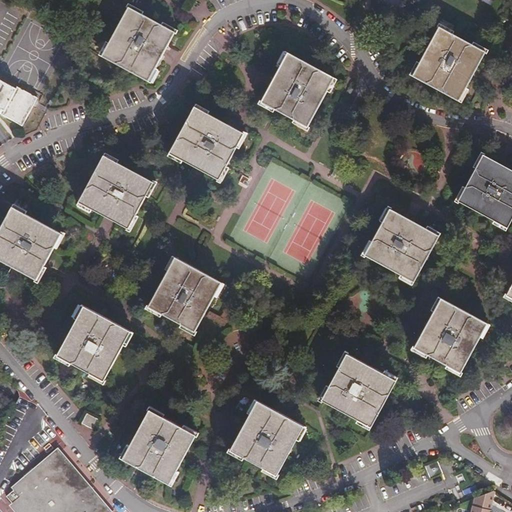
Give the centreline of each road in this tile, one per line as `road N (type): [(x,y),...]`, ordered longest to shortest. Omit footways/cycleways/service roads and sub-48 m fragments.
road 1 (residential): [(265,0),(214,23),(160,98),(77,124),(0,165)]
road 2 (residential): [(511,130),(404,104),(389,95),(358,47),(312,8),(286,0)]
road 3 (residential): [(266,511),(367,478),(476,418)]
road 4 (residential): [(0,348),(94,466),(150,511)]
